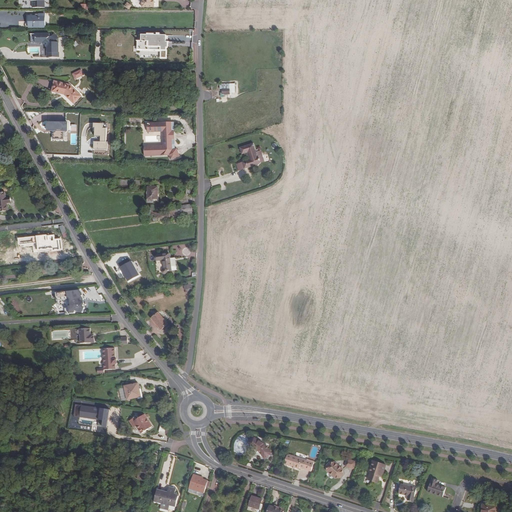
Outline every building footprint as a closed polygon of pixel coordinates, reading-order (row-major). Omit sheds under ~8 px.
[(44,28),(44,14),(38,14),(38,16),(29,16),(29,28),(44,28)] [(51,32),(29,33),(30,42),(42,42),(46,46),(46,56),(59,56),(58,40),(56,35),(51,32)] [(166,34),(141,33),(141,40),(147,41),(147,45),(160,46),(160,58),(167,58),(166,34)] [(65,94),(74,103),(80,96),(70,86),(55,82),(53,91),(65,94)] [(236,83),(219,83),(219,92),(236,93),(236,83)] [(46,130),(67,131),(67,122),(46,121),(46,130)] [(172,121),(147,121),(147,132),(162,132),(163,145),(143,146),(144,156),(169,156),(170,159),(180,155),(176,147),(173,148),(172,139),(175,138),(174,131),(172,131),(172,121)] [(109,125),(96,124),(95,150),(108,150),(109,125)] [(242,154),(248,152),(249,152),(251,153),(252,158),(251,159),(250,160),(243,162),(245,169),(254,166),(256,166),(258,166),(259,164),(260,164),(260,163),(261,163),(259,156),(258,156),(254,143),(240,147),(242,154)] [(157,199),(157,187),(148,187),(147,202),(153,202),(153,199),(157,199)] [(0,193),(0,211),(8,210),(7,203),(11,202),(10,198),(6,198),(5,193),(0,193)] [(169,207),(169,213),(170,220),(194,217),(194,211),(192,211),(191,204),(179,206),(179,207),(169,207)] [(158,214),(159,221),(170,220),(169,213),(158,214)] [(65,233),(70,231),(65,224),(60,224),(65,233)] [(150,261),(149,252),(133,254),(133,262),(150,261)] [(157,255),(158,261),(163,260),(164,267),(164,269),(163,271),(163,272),(163,273),(163,274),(165,274),(166,274),(167,273),(168,271),(171,271),(169,253),(157,255)] [(81,289),(56,292),(58,313),(77,310),(84,313),(87,301),(81,289)] [(161,310),(151,318),(161,329),(168,324),(163,319),(166,316),(161,310)] [(82,329),(72,330),(73,344),(87,343),(86,335),(83,335),(82,329)] [(114,349),(102,349),(104,371),(115,370),(115,364),(116,364),(116,359),(115,360),(114,349)] [(139,389),(138,384),(125,387),(128,400),(133,399),(139,397),(137,390),(139,389)] [(139,397),(133,399),(133,400),(143,398),(141,389),(139,389),(137,390),(139,397)] [(80,417),(99,420),(101,408),(82,406),(80,417)] [(139,427),(138,427),(143,435),(153,428),(145,417),(137,422),(139,427)] [(260,452),(265,459),(272,454),(265,445),(254,440),(252,440),(251,441),(250,443),(249,444),(249,445),(250,446),(251,448),(260,452)] [(300,467),(310,471),(313,461),(307,459),(307,461),(288,455),(285,464),(293,467),(293,466),(295,467),(295,468),(299,469),(300,467)] [(349,460),(348,460),(346,465),(347,466),(353,468),(355,468),(356,463),(355,462),(349,460)] [(374,479),(374,481),(379,482),(381,475),(384,476),(388,465),(374,460),(370,472),(371,473),(370,477),(374,479)] [(336,477),(340,478),(344,473),(344,469),(335,462),(331,462),(327,466),(328,470),(336,477)] [(145,481),(146,475),(148,476),(149,472),(147,472),(147,471),(142,469),(139,479),(145,481)] [(201,479),(201,477),(194,475),(189,488),(189,489),(204,493),(204,494),(206,488),(209,488),(211,482),(201,479)] [(429,491),(444,497),(448,487),(438,484),(440,480),(434,478),(429,491)] [(414,503),(419,489),(403,485),(400,495),(410,498),(408,502),(414,503)] [(170,503),(176,504),(179,495),(175,494),(176,489),(169,487),(168,490),(168,492),(165,491),(158,489),(155,499),(162,501),(162,503),(161,506),(169,508),(170,505),(170,503)] [(204,493),(189,489),(188,492),(203,497),(204,493)] [(259,510),(261,504),(263,500),(252,496),(247,510),(253,511),(260,511),(261,510),(259,510)]
